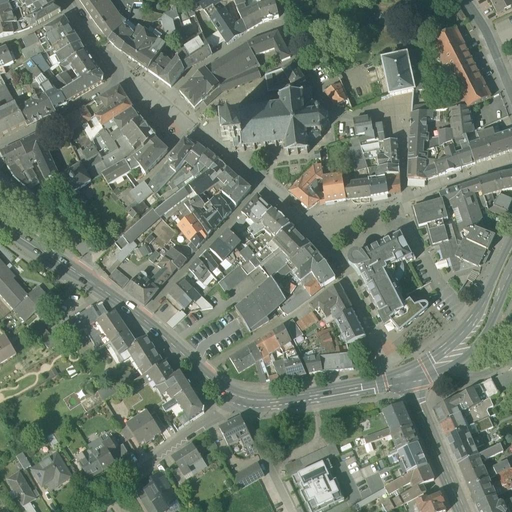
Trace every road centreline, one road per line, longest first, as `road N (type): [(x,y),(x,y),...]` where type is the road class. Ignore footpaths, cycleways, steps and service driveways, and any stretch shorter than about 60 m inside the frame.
road 1 (residential): [(0,148),(127,78),(69,11)]
road 2 (residential): [(95,511),(235,398)]
road 3 (secondary): [(404,382),(278,405),(235,398)]
road 4 (secondary): [(141,319),(0,225)]
road 5 (residential): [(141,319),(254,193)]
road 6 (residential): [(200,372),(335,283)]
road 7 (secondary): [(404,382),(460,511)]
road 8 (secondary): [(511,257),(477,333),(440,364)]
road 9 (residential): [(281,27),(244,39),(175,88)]
